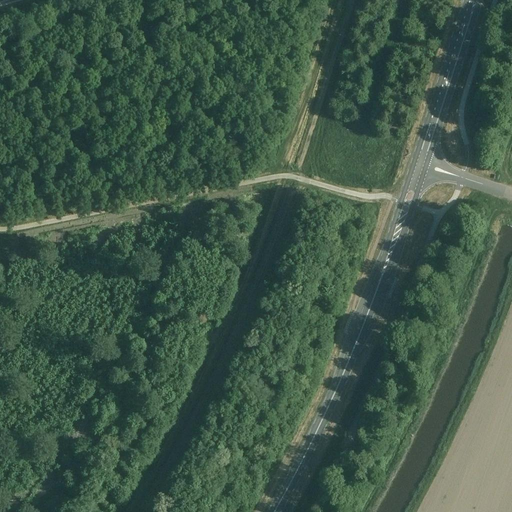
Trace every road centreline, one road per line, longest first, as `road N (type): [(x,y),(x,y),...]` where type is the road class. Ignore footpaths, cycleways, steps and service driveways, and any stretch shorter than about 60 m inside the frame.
road 1 (secondary): [(273,511),(335,388),(420,164)]
road 2 (secondary): [(420,164),(473,0)]
